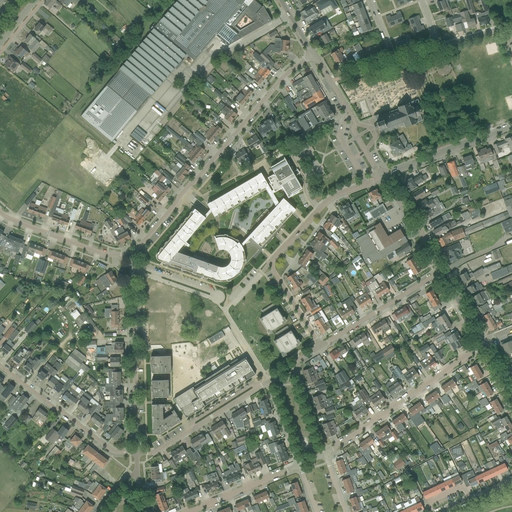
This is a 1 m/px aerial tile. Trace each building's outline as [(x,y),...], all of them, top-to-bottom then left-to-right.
[(55,8),(58,11),(62,6),(54,0),(47,0),(44,4),(50,9),(55,4),(57,6),(55,8)] [(178,0),(171,9),(119,70),(80,116),(111,142),(150,96),(151,96),(186,54),(194,60),(199,55),(224,25),(240,39),(272,21),(263,6),(262,7),(254,0),(178,0)] [(301,13),(306,22),(318,15),(321,13),(320,11),(330,6),(333,10),(338,7),(336,3),(334,0),(319,0),(315,3),(312,5),(314,7),(309,10),(308,9),(301,13)] [(442,0),(443,1),(436,3),(437,3),(439,10),(439,11),(444,9),(445,12),(450,9),(447,2),(447,1),(448,0),(442,0)] [(464,0),(466,3),(467,3),(470,15),(475,13),(471,0),(464,0)] [(353,11),(363,8),(360,2),(353,5),(355,11),(353,11)] [(324,16),(328,24),(342,16),(338,8),(324,16)] [(355,11),(357,16),(365,13),(363,8),(355,11)] [(463,23),(466,22),(468,29),(476,27),(474,22),(473,19),(470,20),(469,14),(468,14),(467,11),(459,13),(460,15),(463,23)] [(394,17),(396,24),(403,21),(400,12),(396,13),(397,15),(394,17)] [(477,12),(475,13),(476,17),(477,17),(479,26),(485,24),(485,25),(489,24),(487,16),(482,18),(481,13),(477,12)] [(358,19),(359,22),(367,18),(365,13),(355,17),(356,20),(358,19)] [(450,18),(445,19),(447,27),(453,25),(453,24),(459,22),(460,24),(457,25),(458,28),(456,29),(457,33),(459,32),(461,31),(465,30),(463,23),(460,15),(458,15),(450,18)] [(386,17),(389,27),(396,24),(394,17),(390,18),(390,16),(386,17)] [(409,19),(412,26),(419,23),(418,20),(420,19),(418,16),(409,19)] [(359,22),(361,27),(369,24),(367,18),(359,22)] [(325,27),(321,20),(308,28),(312,35),(321,30),(323,33),(330,29),(328,25),(325,27)] [(39,23),(34,30),(38,33),(40,34),(42,31),(46,34),(48,31),(51,33),(53,29),(51,27),(47,24),(45,28),(39,23)] [(412,26),(414,33),(418,32),(422,30),(424,29),(422,26),(420,27),(419,23),(412,26)] [(361,27),(363,32),(371,29),(369,24),(361,27)] [(30,35),(25,41),(29,45),(27,47),(31,50),(38,42),(35,39),(34,38),(30,35)] [(403,40),(406,48),(409,46),(409,45),(412,44),(412,45),(413,45),(409,36),(405,37),(406,39),(403,40)] [(39,43),(41,45),(39,46),(43,50),(45,48),(49,51),(49,50),(53,54),(54,52),(48,46),(42,40),(39,43)] [(395,41),(399,50),(398,49),(401,48),(402,49),(406,48),(403,40),(399,42),(399,40),(395,41)] [(17,49),(14,53),(18,56),(18,55),(22,58),(24,55),(27,57),(29,54),(24,49),(20,46),(18,49),(17,49)] [(268,47),(260,55),(272,67),(275,64),(266,56),(271,50),(268,47)] [(335,52),(331,54),(336,63),(340,61),(344,59),(343,57),(340,53),(344,51),(342,48),(335,52)] [(31,56),(38,63),(39,63),(41,60),(41,59),(34,53),(31,56)] [(105,53),(100,58),(105,62),(110,58),(105,53)] [(256,53),(253,56),(260,62),(259,63),(260,67),(261,68),(258,72),(265,78),(270,72),(269,70),(272,67),(269,65),(268,63),(264,60),(256,53)] [(45,54),(41,59),(42,59),(43,61),(46,63),(50,58),(45,54)] [(11,58),(5,65),(13,72),(15,72),(17,69),(17,68),(19,64),(11,58)] [(20,66),(28,72),(30,69),(23,63),(20,66)] [(255,82),(259,85),(265,78),(258,72),(254,77),(257,79),(255,82)] [(240,74),(237,78),(245,85),(246,85),(248,82),(247,81),(246,80),(240,74)] [(310,74),(292,84),(295,89),(296,88),(298,92),(307,86),(307,87),(315,82),(310,74)] [(210,75),(206,80),(210,83),(212,81),(214,78),(210,75)] [(300,97),(293,101),(295,103),(301,100),(306,97),(306,98),(307,97),(319,90),(315,82),(307,87),(307,86),(298,92),(301,97),(300,97)] [(240,93),(247,99),(253,92),(246,86),(240,93)] [(303,103),(300,104),(304,110),(306,108),(324,98),(319,90),(307,97),(308,100),(303,103)] [(237,97),(235,100),(238,102),(242,106),(247,99),(240,93),(237,97)] [(7,95),(1,102),(5,105),(11,98),(7,95)] [(220,97),(230,106),(232,104),(222,95),(220,97)] [(11,98),(5,105),(9,108),(15,101),(11,98)] [(189,99),(187,101),(203,114),(205,111),(189,99)] [(395,155),(395,156),(404,150),(405,152),(412,148),(410,144),(406,147),(403,143),(406,141),(402,134),(400,136),(395,129),(404,125),(404,126),(405,127),(422,121),(420,115),(422,111),(420,108),(417,106),(420,105),(418,99),(397,107),(398,109),(381,115),(380,114),(375,116),(377,122),(376,123),(377,124),(374,125),(375,129),(378,128),(379,130),(380,129),(382,133),(392,130),(398,137),(396,138),(398,141),(389,146),(393,151),(392,151),(392,152),(392,153),(393,155),(395,155)] [(15,101),(9,108),(13,111),(18,104),(15,101)] [(325,101),(297,117),(298,120),(302,127),(305,131),(310,128),(305,119),(308,118),(313,126),(322,121),(322,122),(323,122),(324,122),(330,119),(331,120),(333,118),(333,117),(334,116),(331,111),(325,101)] [(287,104),(293,113),(297,110),(291,102),(287,104)] [(18,104),(13,111),(16,114),(22,107),(18,104)] [(226,106),(223,110),(233,119),(237,115),(231,110),(226,106)] [(22,107),(16,114),(20,117),(26,110),(22,107)] [(224,118),(230,123),(233,119),(223,110),(221,112),(223,114),(226,116),(224,118)] [(28,111),(22,118),(26,122),(32,115),(28,111)] [(210,114),(221,122),(223,119),(214,113),(212,112),(210,114)] [(32,115),(26,122),(30,125),(36,118),(32,115)] [(36,118),(30,125),(34,128),(39,121),(36,118)] [(272,129),(273,130),(281,125),(276,118),(272,120),(271,119),(268,121),(267,120),(264,122),(265,123),(261,125),(259,126),(260,127),(258,129),(263,138),(268,136),(266,132),(272,129)] [(289,119),(283,123),(283,124),(286,128),(289,126),(293,133),(296,131),(297,132),(299,130),(299,129),(300,129),(299,128),(302,127),(298,120),(296,122),(293,124),(292,125),(289,119)] [(39,121),(34,128),(37,131),(43,124),(39,121)] [(8,124),(5,128),(12,134),(16,130),(8,124)] [(43,124),(37,131),(41,134),(47,127),(43,124)] [(180,125),(178,128),(187,135),(190,132),(180,125)] [(192,151),(199,156),(204,150),(197,144),(195,147),(194,148),(193,147),(181,137),(181,138),(166,126),(164,128),(179,140),(192,151)] [(209,130),(216,136),(222,129),(218,126),(216,128),(213,126),(209,130)] [(47,127),(41,134),(45,137),(51,130),(47,127)] [(5,128),(1,132),(9,138),(12,134),(5,128)] [(51,130),(45,137),(49,140),(54,133),(51,130)] [(204,137),(211,142),(216,136),(209,130),(204,137)] [(1,132),(0,133),(0,138),(5,143),(9,138),(1,132)] [(196,132),(194,135),(197,138),(203,143),(203,142),(206,139),(197,132),(196,132)] [(253,138),(247,142),(251,149),(259,144),(261,148),(264,146),(258,136),(257,137),(256,135),(252,137),(253,138)] [(493,145),(496,153),(501,151),(499,148),(507,145),(508,148),(510,147),(511,152),(511,151),(511,136),(505,139),(505,141),(498,144),(493,145)] [(40,147),(37,151),(44,157),(47,153),(40,147)] [(486,150),(483,151),(486,159),(487,161),(490,160),(489,158),(492,156),(490,151),(489,147),(485,148),(486,150)] [(235,155),(240,163),(248,157),(251,162),(255,160),(251,153),(247,155),(244,149),(238,152),(239,153),(235,155)] [(481,150),(477,151),(478,156),(480,161),(483,160),(484,162),(487,161),(486,159),(483,151),(481,152),(481,150)] [(37,151),(34,155),(41,161),(44,157),(37,151)] [(189,160),(193,163),(199,156),(192,151),(188,155),(191,157),(189,160)] [(179,153),(177,155),(185,162),(186,160),(187,159),(179,153)] [(34,155),(31,159),(38,164),(41,161),(34,155)] [(468,155),(462,157),(465,166),(470,164),(471,169),(475,167),(473,162),(471,156),(468,157),(468,155)] [(176,165),(174,168),(185,177),(188,172),(185,170),(186,169),(187,170),(189,167),(185,164),(177,156),(174,159),(183,167),(182,168),(181,169),(176,165)] [(275,175),(268,179),(271,183),(269,183),(271,186),(274,192),(282,188),(288,198),(294,195),(294,194),(293,195),(292,194),(302,189),(296,179),(295,176),(296,175),(294,172),(293,173),(292,171),(293,170),(292,167),(289,167),(288,165),(289,165),(289,161),(286,162),(284,157),(285,159),(285,160),(280,163),(279,162),(276,164),(277,165),(271,168),(274,174),(275,175)] [(31,159),(28,163),(35,168),(38,164),(31,159)] [(447,163),(451,175),(452,177),(459,174),(458,172),(454,161),(447,163)] [(27,164),(24,168),(31,173),(34,169),(27,164)] [(439,167),(438,168),(441,177),(442,177),(448,175),(444,165),(439,167)] [(464,165),(459,167),(463,178),(468,176),(466,173),(467,173),(464,165)] [(24,168),(21,171),(28,177),(31,173),(24,168)] [(174,168),(172,170),(177,174),(175,176),(177,178),(181,181),(185,177),(174,168)] [(158,171),(170,181),(173,178),(165,171),(164,172),(160,169),(158,171)] [(165,196),(171,189),(167,186),(166,186),(162,182),(166,178),(156,170),(153,174),(160,180),(154,186),(158,190),(165,196)] [(21,171),(18,175),(25,181),(28,177),(21,171)] [(268,185),(261,172),(191,211),(157,254),(156,257),(157,259),(214,281),(216,281),(220,281),(231,280),(238,275),(239,274),(241,272),(243,267),(244,266),(296,210),(285,200),(242,247),(237,239),(232,237),(229,236),(226,235),(221,235),(219,235),(214,236),(219,250),(223,249),(227,251),(229,254),(231,257),(230,261),(229,263),(229,264),(226,266),(224,267),(223,267),(209,262),(209,260),(194,255),(193,256),(178,251),(185,244),(186,242),(192,234),(199,227),(266,189),(265,187),(268,185)] [(404,182),(410,191),(417,187),(417,185),(428,179),(426,175),(425,175),(421,177),(420,174),(413,179),(412,177),(404,182)] [(18,175),(15,179),(22,185),(25,181),(18,175)] [(44,183),(42,182),(40,185),(34,192),(35,193),(37,191),(40,188),(44,183)] [(9,194),(6,198),(11,202),(17,195),(12,191),(14,189),(11,187),(7,192),(9,194)] [(372,217),(368,220),(369,222),(376,218),(387,211),(382,204),(379,206),(376,199),(381,197),(380,196),(381,195),(381,194),(380,194),(379,194),(376,189),(375,190),(374,190),(373,191),(372,191),(368,193),(370,197),(371,199),(373,201),(377,207),(369,212),(372,217)] [(412,194),(416,200),(425,194),(422,189),(412,194)] [(152,195),(159,202),(165,196),(158,190),(155,194),(154,193),(152,195)] [(24,203),(27,206),(36,195),(33,193),(28,200),(24,203)] [(143,196),(150,202),(152,199),(145,193),(143,196)] [(17,195),(11,202),(16,206),(19,202),(22,204),(26,199),(23,197),(22,199),(17,195)] [(141,195),(137,199),(145,206),(149,202),(141,195)] [(511,216),(511,198),(509,195),(503,198),(504,201),(503,201),(507,211),(490,218),(481,222),(464,229),(463,228),(462,229),(461,228),(450,232),(438,239),(442,247),(454,240),(462,238),(468,236),(468,235),(484,228),(485,228),(510,217),(510,218),(511,216)] [(48,207),(52,209),(55,200),(56,198),(53,197),(48,207)] [(54,213),(53,215),(51,220),(60,223),(63,214),(58,213),(58,211),(55,210),(60,199),(57,198),(55,200),(52,209),(51,212),(54,213)] [(429,209),(436,205),(433,200),(430,201),(429,200),(427,202),(425,199),(418,204),(421,210),(427,206),(429,209)] [(28,211),(36,214),(39,206),(31,203),(30,206),(28,211)] [(343,206),(340,208),(341,211),(343,214),(346,220),(352,217),(354,219),(359,216),(353,205),(349,207),(348,204),(346,204),(343,206)] [(429,209),(423,213),(426,219),(432,216),(433,216),(436,215),(440,213),(442,211),(438,205),(433,208),(433,209),(430,211),(429,209)] [(39,206),(36,214),(44,217),(46,212),(47,209),(39,206)] [(138,213),(145,219),(150,212),(146,209),(144,211),(142,209),(138,213)] [(470,212),(468,212),(468,213),(469,214),(471,217),(471,218),(472,220),(478,217),(475,210),(470,212)] [(461,214),(465,221),(471,218),(470,217),(468,212),(467,211),(461,214)] [(120,216),(129,223),(132,221),(126,216),(123,213),(120,216)] [(135,222),(139,225),(145,219),(138,213),(134,217),(137,220),(135,222)] [(60,223),(68,226),(69,220),(67,219),(68,216),(63,214),(60,223)] [(332,215),(327,221),(333,225),(337,228),(342,224),(339,222),(341,219),(338,215),(336,218),(332,215)] [(429,224),(431,228),(445,221),(447,220),(445,215),(429,224)] [(505,234),(511,230),(511,217),(500,223),(505,234)] [(105,222),(109,229),(113,227),(109,220),(105,222)] [(433,231),(436,237),(457,225),(454,220),(450,222),(433,231)] [(77,223),(75,228),(83,231),(86,223),(81,221),(80,224),(77,223)] [(327,221),(323,227),(329,231),(330,230),(333,226),(333,225),(327,221)] [(83,231),(91,234),(93,229),(95,224),(92,223),(91,225),(86,223),(83,231)] [(361,249),(361,252),(386,238),(387,236),(381,226),(380,224),(379,223),(374,226),(365,231),(367,233),(355,239),(361,249)] [(119,229),(126,241),(130,238),(127,232),(125,233),(122,227),(119,229)] [(117,237),(121,244),(126,241),(119,229),(116,230),(119,236),(117,237)] [(386,238),(361,252),(361,254),(369,266),(381,258),(384,256),(386,255),(394,251),(401,247),(407,243),(403,237),(404,236),(403,234),(401,231),(400,232),(399,230),(392,234),(391,235),(390,235),(387,236),(387,237),(386,238)] [(315,239),(324,245),(328,239),(325,236),(319,232),(315,239)] [(331,236),(337,242),(340,239),(334,233),(331,236)] [(6,242),(5,246),(8,247),(7,249),(11,251),(16,238),(9,235),(6,242)] [(16,238),(11,251),(18,253),(20,247),(21,247),(21,245),(23,241),(16,238)] [(328,242),(335,249),(339,246),(332,238),(328,242)] [(315,239),(311,245),(316,248),(314,251),(317,253),(318,254),(324,260),(325,259),(327,256),(320,251),(324,245),(315,239)] [(394,251),(386,255),(389,260),(397,255),(404,252),(405,253),(409,251),(408,250),(411,248),(408,242),(407,243),(401,247),(402,248),(395,252),(394,251)] [(24,246),(22,253),(25,254),(26,251),(27,252),(27,254),(33,256),(33,254),(34,255),(34,253),(35,252),(37,246),(28,243),(27,247),(24,246)] [(453,260),(453,261),(460,257),(458,252),(457,251),(461,249),(458,244),(446,249),(450,255),(448,256),(451,261),(453,260)] [(35,252),(34,253),(35,253),(40,255),(43,256),(46,249),(37,246),(35,252)] [(492,252),(495,260),(502,257),(498,249),(492,252)] [(303,256),(308,260),(313,254),(307,250),(303,256)] [(53,262),(55,263),(56,261),(59,254),(50,251),(48,257),(53,259),(53,262)] [(315,256),(323,262),(324,260),(318,254),(317,253),(315,256)] [(59,267),(62,268),(64,263),(65,264),(68,257),(59,254),(56,261),(60,262),(59,267)] [(354,260),(351,262),(352,263),(357,271),(360,268),(359,266),(364,262),(361,258),(359,255),(353,259),(354,260)] [(298,262),(304,266),(308,260),(303,256),(298,262)] [(406,262),(410,268),(417,264),(413,258),(406,262)] [(36,271),(36,273),(39,274),(40,272),(44,261),(40,259),(36,270),(36,271)] [(70,266),(78,269),(81,262),(72,259),(70,266)] [(44,261),(40,272),(44,274),(48,263),(44,261)] [(78,269),(87,272),(89,266),(81,262),(78,269)] [(410,268),(414,275),(421,271),(420,270),(417,264),(410,268)] [(511,264),(502,268),(490,273),(490,274),(493,280),(509,273),(508,273),(511,271),(511,264)] [(301,267),(298,270),(305,275),(310,273),(308,272),(301,267)] [(482,268),(472,274),(476,279),(485,273),(483,269),(482,269),(482,268)] [(104,275),(99,278),(102,283),(114,276),(111,271),(105,275),(104,275)] [(460,276),(464,283),(474,277),(472,273),(467,275),(465,272),(460,276)] [(287,278),(290,284),(297,280),(298,280),(297,280),(299,279),(295,273),(293,274),(292,273),(288,275),(289,277),(287,278)] [(318,279),(317,280),(318,281),(322,287),(329,279),(328,278),(323,273),(318,279)] [(77,283),(80,286),(86,278),(83,276),(77,283)] [(104,286),(105,288),(117,280),(114,276),(102,283),(104,286)] [(310,280),(314,284),(318,281),(317,280),(314,277),(313,276),(310,280)] [(337,276),(329,280),(332,285),(339,282),(337,276)] [(290,284),(294,289),(302,284),(301,281),(299,282),(298,280),(297,280),(290,284)] [(59,286),(66,289),(68,284),(61,281),(59,286)] [(367,286),(367,287),(370,292),(374,290),(378,297),(384,294),(380,288),(378,284),(375,281),(370,284),(367,286)] [(498,286),(502,293),(511,289),(511,288),(511,281),(503,286),(502,284),(498,286)] [(380,288),(384,294),(389,291),(384,282),(382,284),(383,286),(380,288)] [(475,283),(467,288),(470,294),(476,291),(483,288),(480,284),(477,286),(475,283)] [(324,287),(328,297),(333,294),(329,284),(324,287)] [(14,290),(22,294),(24,290),(17,286),(14,290)] [(101,293),(96,296),(98,300),(106,295),(109,293),(107,290),(105,291),(101,293)] [(428,301),(428,302),(436,297),(432,290),(426,294),(429,300),(428,301)] [(478,294),(472,297),(477,305),(478,304),(483,302),(487,300),(483,292),(483,291),(478,294)] [(160,300),(151,300),(151,304),(160,304),(161,342),(163,342),(162,304),(171,304),(171,300),(162,300),(162,293),(160,293),(160,300)] [(365,297),(362,298),(366,305),(372,302),(366,293),(364,295),(365,297)] [(309,295),(301,300),(304,306),(311,301),(309,298),(310,297),(309,295)] [(66,302),(62,304),(66,309),(75,302),(76,301),(72,296),(65,301),(66,302)] [(356,300),(361,308),(366,305),(361,297),(356,300)] [(436,297),(428,302),(432,308),(434,311),(441,307),(439,304),(440,303),(436,297)] [(349,298),(341,303),(345,310),(349,316),(354,313),(354,312),(357,310),(349,298)] [(483,302),(478,304),(479,307),(478,308),(482,314),(483,315),(483,316),(491,312),(487,306),(491,304),(492,301),(490,298),(487,300),(483,302)] [(501,301),(492,306),(494,310),(502,306),(503,305),(511,302),(508,298),(501,301)] [(76,301),(75,302),(79,307),(83,312),(85,311),(77,300),(76,301)] [(311,301),(304,306),(308,311),(309,310),(312,315),(321,309),(318,304),(316,306),(313,300),(311,301)] [(160,304),(151,304),(152,342),(161,342),(160,304)] [(171,304),(162,304),(163,342),(172,342),(171,304)] [(262,311),(263,312),(274,305),(273,304),(262,311)] [(111,308),(104,308),(105,318),(111,318),(118,318),(118,309),(118,305),(111,305),(111,308)] [(407,305),(399,310),(403,316),(405,319),(406,321),(414,316),(411,311),(407,305)] [(260,319),(268,332),(271,330),(272,331),(285,322),(282,318),(283,318),(277,308),(267,314),(266,313),(264,314),(265,316),(260,319)] [(86,328),(91,335),(96,331),(97,332),(99,331),(90,319),(91,319),(85,311),(80,315),(76,309),(74,311),(72,313),(70,314),(81,328),(85,325),(86,325),(88,324),(89,326),(86,328)] [(338,311),(343,319),(349,316),(345,310),(342,312),(340,309),(338,311)] [(399,310),(392,315),(395,321),(398,320),(400,323),(405,319),(403,316),(399,310)] [(483,316),(487,324),(494,320),(491,316),(496,313),(495,312),(494,310),(491,312),(483,316)] [(321,311),(313,316),(316,320),(314,322),(318,327),(324,323),(328,321),(321,311)] [(421,316),(419,318),(422,323),(425,322),(425,321),(431,318),(429,314),(422,318),(421,316)] [(436,321),(435,322),(438,326),(448,320),(444,314),(438,318),(439,319),(436,321)] [(332,318),(331,319),(333,322),(335,325),(337,328),(337,329),(342,326),(344,324),(342,321),(339,317),(338,315),(335,317),(332,318)] [(425,322),(422,323),(425,328),(428,326),(427,325),(435,320),(433,316),(431,318),(425,321),(425,322)] [(386,318),(379,323),(385,333),(390,329),(388,326),(390,324),(386,318)] [(487,324),(491,331),(502,324),(500,321),(499,321),(497,319),(495,319),(494,320),(487,324)] [(448,320),(438,326),(438,327),(440,331),(444,328),(445,330),(447,329),(451,327),(448,320)] [(24,330),(29,334),(37,325),(32,322),(24,330)] [(421,322),(415,326),(418,331),(424,328),(421,322)] [(318,327),(321,333),(330,328),(328,325),(326,326),(324,323),(318,327)] [(371,328),(375,334),(382,329),(379,323),(371,328)] [(4,336),(7,339),(7,338),(8,338),(16,329),(12,326),(4,336)] [(276,333),(276,334),(288,327),(287,326),(276,333)] [(222,338),(225,336),(221,331),(208,339),(211,344),(222,338)] [(274,341),(282,354),(285,352),(286,353),(299,345),(296,340),(291,331),(281,337),(280,335),(278,337),(279,338),(274,341)] [(366,331),(358,336),(362,342),(363,345),(367,342),(369,341),(367,339),(369,337),(366,331)] [(438,334),(433,336),(433,337),(435,340),(444,335),(442,332),(442,331),(438,334)] [(450,335),(454,342),(460,338),(456,331),(450,335)] [(444,335),(435,340),(437,344),(446,338),(444,334),(444,335)] [(357,345),(362,342),(358,336),(350,341),(354,347),(357,345)] [(451,344),(455,350),(464,345),(460,338),(454,342),(451,344)] [(7,341),(1,349),(7,354),(11,349),(14,346),(11,343),(12,342),(9,339),(7,341)] [(511,357),(511,340),(507,343),(506,342),(501,344),(506,356),(508,355),(509,358),(511,357)] [(105,347),(105,353),(108,353),(109,353),(118,353),(123,353),(123,346),(123,342),(118,343),(114,343),(111,343),(111,346),(105,346),(105,347)] [(345,344),(337,349),(341,355),(343,358),(350,353),(348,351),(348,350),(345,344)] [(427,344),(418,349),(422,354),(430,349),(427,344)] [(382,351),(385,356),(395,350),(391,345),(382,351)] [(16,362),(18,364),(18,363),(19,364),(24,358),(26,360),(31,353),(28,350),(25,354),(22,351),(21,349),(17,353),(18,353),(17,354),(13,359),(16,361),(16,362)] [(84,371),(87,374),(90,369),(82,363),(83,362),(86,357),(75,349),(72,353),(68,358),(64,362),(78,373),(81,369),(84,371)] [(329,354),(333,360),(341,355),(337,349),(329,354)] [(357,358),(359,361),(362,359),(360,356),(356,349),(353,351),(357,358)] [(375,363),(385,356),(382,351),(372,358),(375,363)] [(438,351),(434,353),(439,360),(443,357),(439,351),(438,351)] [(353,352),(350,353),(355,362),(354,362),(358,368),(359,367),(362,365),(361,364),(353,352)] [(411,357),(417,364),(419,362),(414,355),(411,357)] [(425,359),(431,368),(436,364),(430,356),(428,358),(426,355),(423,357),(425,360),(425,359)] [(151,356),(150,356),(151,362),(151,367),(151,381),(151,386),(151,391),(151,397),(155,397),(155,404),(152,404),(152,405),(152,434),(158,434),(180,421),(170,404),(168,404),(167,397),(171,397),(171,396),(171,380),(171,372),(170,356),(151,356)] [(174,399),(186,418),(205,406),(225,394),(255,374),(251,368),(253,366),(247,356),(239,361),(237,359),(193,387),(174,399)] [(24,367),(29,372),(33,368),(35,370),(42,362),(36,357),(33,361),(29,358),(26,362),(27,363),(24,367)] [(111,358),(111,366),(119,366),(119,358),(111,358)] [(319,361),(324,370),(328,368),(322,359),(319,361)] [(420,363),(426,371),(431,368),(425,359),(425,360),(420,363)] [(44,366),(37,375),(43,380),(47,374),(48,372),(51,374),(55,370),(55,369),(59,364),(57,362),(52,368),(52,367),(51,368),(46,364),(44,366)] [(470,367),(474,374),(479,370),(476,364),(470,367)] [(303,371),(305,377),(312,374),(316,373),(315,369),(313,370),(312,367),(303,371)] [(394,369),(399,376),(403,374),(398,367),(394,369)] [(410,373),(414,380),(419,376),(413,368),(411,369),(413,371),(410,373)] [(114,369),(103,369),(103,372),(108,372),(108,378),(120,378),(120,372),(118,372),(114,372),(114,369)] [(394,369),(391,372),(393,375),(391,376),(395,381),(396,380),(396,379),(399,376),(394,369)] [(335,376),(340,385),(349,380),(343,370),(335,376)] [(473,382),(469,384),(470,387),(477,383),(475,381),(483,376),(479,370),(474,374),(470,376),(473,382)] [(403,375),(409,383),(414,380),(410,373),(408,371),(403,375)] [(314,378),(312,374),(305,377),(308,383),(316,380),(315,377),(314,378)] [(47,384),(53,388),(58,382),(52,377),(51,380),(47,384)] [(105,386),(105,387),(112,387),(112,384),(121,384),(120,378),(108,378),(108,384),(105,384),(105,386)] [(53,388),(58,392),(64,385),(66,387),(71,381),(68,379),(65,383),(60,379),(53,388)] [(447,383),(450,389),(456,385),(452,379),(447,383)] [(314,383),(315,388),(324,385),(323,380),(314,383)] [(373,382),(378,389),(381,387),(376,380),(373,382)] [(391,383),(397,391),(402,388),(396,380),(395,381),(394,381),(391,383)] [(65,389),(67,391),(62,397),(67,401),(75,391),(71,387),(74,383),(71,381),(66,387),(65,389)] [(392,395),(397,391),(391,383),(390,381),(386,383),(387,384),(385,385),(392,395)] [(477,387),(480,393),(489,388),(486,382),(478,386),(479,386),(477,387)] [(3,388),(0,391),(0,393),(6,398),(10,394),(15,387),(10,383),(7,387),(5,389),(3,388)] [(441,387),(445,393),(450,389),(447,383),(441,387)] [(112,392),(112,396),(123,396),(123,390),(112,390),(112,387),(105,387),(105,392),(110,391),(110,392),(112,392)] [(484,391),(487,397),(493,394),(489,388),(484,391)] [(359,391),(365,399),(368,397),(363,389),(359,391)] [(71,405),(77,398),(79,400),(85,392),(82,390),(79,393),(75,391),(67,401),(71,405)] [(368,404),(359,391),(356,394),(359,399),(361,402),(362,402),(363,403),(365,406),(368,404)] [(374,395),(380,403),(385,400),(380,391),(374,395)] [(434,400),(437,404),(437,405),(441,403),(437,398),(440,396),(436,391),(430,395),(434,400)] [(81,402),(77,407),(78,408),(81,411),(81,410),(82,411),(90,401),(89,401),(92,398),(91,398),(87,395),(88,394),(85,392),(79,400),(81,402)] [(312,397),(315,404),(322,401),(325,400),(326,400),(325,396),(323,395),(322,396),(321,394),(312,397)] [(10,405),(7,408),(10,411),(12,409),(16,412),(18,409),(17,409),(21,404),(24,405),(29,399),(23,395),(21,397),(18,395),(16,398),(10,405)] [(369,398),(375,407),(380,403),(374,395),(369,398)] [(428,404),(434,400),(430,395),(424,399),(428,404)] [(13,396),(7,403),(10,405),(16,398),(13,396)] [(110,402),(109,402),(109,405),(113,405),(113,402),(123,402),(123,396),(112,396),(113,402),(110,402)] [(258,404),(259,408),(262,407),(262,408),(269,405),(266,399),(262,400),(262,398),(258,399),(259,402),(260,402),(260,404),(258,404)] [(315,404),(317,410),(330,406),(328,401),(327,399),(326,400),(325,400),(322,401),(315,404)] [(361,402),(359,399),(355,402),(356,404),(357,405),(357,406),(363,415),(368,412),(362,403),(361,402)] [(490,402),(494,408),(499,405),(496,399),(490,402)] [(82,411),(87,415),(90,411),(92,413),(97,406),(95,404),(94,405),(90,401),(82,411)] [(418,412),(423,408),(419,402),(414,406),(418,412)] [(90,420),(95,423),(101,415),(97,412),(99,409),(102,406),(99,404),(97,406),(92,413),(90,415),(92,413),(94,415),(90,420)] [(353,411),(358,419),(363,415),(357,406),(356,404),(353,406),(352,405),(349,407),(350,410),(351,411),(353,411)] [(263,414),(264,417),(268,416),(267,413),(271,412),(269,405),(262,408),(264,414),(263,414)] [(494,408),(497,414),(503,411),(499,405),(494,408)] [(243,408),(237,412),(241,417),(242,419),(247,416),(246,414),(248,413),(250,412),(247,406),(244,408),(245,410),(243,408)] [(326,415),(332,413),(335,412),(333,406),(324,409),(326,415)] [(414,406),(408,410),(412,416),(413,417),(410,419),(415,425),(416,427),(420,424),(418,421),(415,417),(417,416),(416,413),(418,412),(414,406)] [(38,419),(44,423),(48,418),(46,416),(47,414),(40,408),(32,419),(36,422),(38,419)] [(237,412),(231,415),(233,418),(232,419),(234,422),(236,425),(236,428),(244,427),(243,422),(242,419),(241,417),(237,412)] [(324,416),(326,421),(334,418),(332,413),(326,415),(324,416)] [(95,423),(100,427),(105,421),(108,423),(109,421),(107,414),(106,414),(105,417),(102,414),(101,415),(95,423)] [(403,414),(397,418),(401,423),(407,419),(403,414)] [(22,423),(25,426),(31,418),(28,415),(22,423)] [(6,429),(8,430),(9,429),(17,419),(13,416),(12,417),(5,425),(8,427),(6,429)] [(495,419),(490,422),(493,426),(499,422),(502,427),(510,422),(506,416),(501,419),(499,417),(497,418),(495,419)] [(397,418),(392,421),(399,432),(405,428),(401,423),(397,418)] [(264,425),(266,431),(270,430),(277,427),(275,421),(271,422),(270,420),(266,421),(266,424),(264,425)] [(227,436),(228,437),(230,435),(230,434),(226,427),(227,426),(225,423),(224,423),(223,421),(217,425),(220,430),(223,436),(226,434),(227,436)] [(322,424),(325,431),(335,427),(333,421),(322,424)] [(114,425),(112,429),(114,431),(120,435),(124,431),(119,428),(116,425),(117,423),(114,422),(112,424),(114,425)] [(211,431),(213,435),(220,430),(217,425),(211,428),(212,431),(211,431)] [(393,436),(396,440),(399,438),(394,431),(391,432),(390,431),(387,425),(381,429),(387,438),(388,439),(393,436)] [(60,435),(64,437),(69,431),(63,426),(58,433),(58,434),(56,433),(56,434),(59,436),(60,435)] [(271,436),(272,439),(276,438),(275,435),(279,434),(277,427),(270,430),(272,436),(271,436)] [(325,431),(327,437),(336,434),(335,431),(336,431),(335,427),(325,431)] [(50,442),(53,444),(59,436),(56,434),(56,433),(58,434),(58,433),(53,429),(47,436),(48,437),(46,440),(50,442)] [(108,434),(116,440),(120,435),(114,431),(112,429),(108,434)] [(387,438),(381,429),(375,433),(380,440),(378,442),(382,448),(385,445),(383,442),(387,438)] [(507,441),(510,445),(511,443),(511,435),(511,433),(507,435),(503,437),(506,442),(507,441)] [(200,443),(202,447),(209,442),(205,435),(204,436),(202,434),(196,437),(200,443)] [(73,444),(76,446),(81,440),(77,437),(75,436),(74,437),(72,440),(69,438),(64,445),(69,449),(73,444)] [(191,444),(195,451),(196,450),(202,447),(200,443),(196,437),(190,441),(192,443),(191,444)] [(370,437),(364,440),(368,446),(374,442),(370,437)] [(359,448),(359,449),(362,453),(363,456),(364,456),(368,462),(372,460),(369,454),(372,452),(368,446),(364,440),(359,444),(361,447),(359,448)] [(489,446),(488,446),(493,448),(499,451),(501,450),(496,441),(489,446)] [(274,447),(276,453),(278,452),(285,449),(283,443),(279,444),(278,442),(274,443),(275,446),(274,447)] [(436,442),(429,446),(435,455),(440,453),(439,450),(441,448),(436,442)] [(244,444),(238,447),(233,450),(235,454),(241,451),(246,449),(244,444)] [(45,458),(49,461),(52,457),(59,449),(55,446),(45,458)] [(81,459),(83,461),(93,448),(91,447),(91,448),(88,446),(83,453),(85,455),(81,459)] [(182,446),(176,450),(182,458),(188,455),(189,454),(193,461),(196,459),(195,457),(193,454),(190,448),(187,450),(185,451),(182,446)] [(450,450),(455,459),(464,455),(459,446),(450,450)] [(381,447),(378,449),(383,456),(386,454),(381,447)] [(93,448),(83,461),(86,463),(89,458),(92,460),(92,459),(97,453),(94,451),(95,450),(93,448)] [(278,452),(282,462),(289,459),(285,449),(278,452)] [(174,458),(169,461),(171,466),(172,466),(174,469),(178,467),(177,464),(175,463),(182,458),(176,450),(170,453),(174,458)] [(196,452),(193,454),(196,459),(197,461),(201,458),(196,450),(195,451),(196,452)] [(256,457),(250,459),(253,465),(255,472),(262,469),(260,466),(266,464),(263,457),(261,451),(254,454),(256,457)] [(336,461),(338,468),(348,464),(345,457),(349,455),(347,452),(342,456),(344,458),(336,461)] [(396,469),(397,470),(406,466),(403,462),(397,453),(394,455),(395,456),(391,459),(397,468),(396,469)] [(96,463),(92,468),(94,469),(104,457),(102,455),(102,456),(99,454),(94,461),(93,461),(96,463)] [(360,462),(362,465),(367,463),(363,456),(356,460),(357,463),(360,462)] [(94,469),(96,471),(100,466),(103,468),(108,461),(105,459),(106,458),(104,457),(94,469)] [(243,464),(242,466),(243,466),(246,474),(248,473),(249,475),(255,472),(253,465),(250,459),(250,458),(246,459),(247,462),(243,464)] [(487,463),(489,468),(490,470),(493,477),(500,473),(497,467),(494,460),(491,461),(487,463)] [(151,467),(151,473),(159,473),(158,463),(154,464),(154,467),(151,467)] [(229,470),(231,474),(232,474),(234,481),(241,478),(239,474),(241,473),(240,471),(241,470),(237,463),(235,464),(234,465),(235,467),(229,470)] [(497,467),(500,473),(507,470),(504,463),(500,465),(497,467)] [(356,468),(350,471),(349,469),(348,464),(338,468),(340,474),(349,471),(350,474),(357,472),(356,468)] [(450,476),(454,485),(462,482),(459,475),(456,469),(453,470),(455,474),(450,476)] [(471,475),(467,477),(467,478),(468,480),(471,487),(478,483),(475,477),(472,470),(469,472),(471,475)] [(482,474),(485,480),(493,477),(490,470),(482,474)] [(188,473),(192,481),(196,479),(192,471),(188,473)] [(164,481),(163,472),(151,473),(152,480),(155,480),(155,482),(164,481)] [(210,483),(213,490),(220,487),(218,483),(220,482),(219,479),(216,472),(212,473),(214,476),(208,479),(210,483)] [(342,480),(345,487),(351,484),(354,483),(352,477),(358,475),(357,472),(350,474),(351,477),(349,478),(342,480)] [(446,478),(443,479),(443,480),(444,482),(447,489),(454,485),(450,476),(448,472),(446,474),(447,477),(446,478)] [(227,480),(228,483),(234,481),(232,474),(226,477),(225,476),(222,477),(224,481),(227,480)] [(475,477),(478,483),(485,480),(482,474),(475,477)] [(91,486),(103,495),(105,493),(104,493),(106,490),(100,485),(98,487),(95,485),(96,484),(93,482),(92,483),(91,486)] [(297,482),(291,484),(293,491),(299,488),(297,482)] [(441,484),(437,486),(440,492),(447,489),(444,482),(441,484)] [(205,489),(207,493),(213,490),(210,483),(205,486),(204,485),(201,486),(203,490),(205,489)] [(92,495),(99,500),(101,497),(102,497),(103,495),(91,486),(86,484),(83,488),(87,490),(88,489),(90,491),(91,490),(94,492),(92,495)] [(345,487),(347,493),(353,491),(351,484),(345,487)] [(71,490),(83,494),(84,490),(73,486),(71,490)] [(434,487),(430,489),(433,496),(440,492),(437,486),(434,487)] [(157,494),(155,495),(155,497),(158,503),(165,501),(162,493),(165,492),(165,491),(164,487),(155,489),(157,494)] [(184,498),(186,502),(192,499),(187,488),(184,489),(186,494),(183,495),(183,494),(180,495),(179,496),(180,500),(184,498)] [(187,488),(192,499),(198,496),(197,492),(199,491),(198,488),(195,489),(195,490),(190,492),(188,488),(187,488)] [(293,491),(295,497),(302,495),(299,488),(293,491)] [(430,489),(422,493),(425,499),(433,496),(430,489)] [(70,493),(82,498),(83,494),(71,490),(70,493)] [(260,494),(262,500),(269,497),(266,491),(260,494)] [(253,497),(256,503),(262,500),(260,494),(253,497)] [(174,497),(173,498),(176,504),(181,502),(180,500),(179,496),(178,495),(174,497)] [(78,503),(89,511),(90,511),(92,510),(91,510),(93,507),(87,501),(85,504),(82,502),(83,501),(80,499),(75,497),(73,501),(75,502),(77,503),(78,503)] [(352,505),(358,503),(361,502),(359,497),(356,498),(355,497),(349,499),(352,505)] [(411,502),(415,511),(423,509),(420,502),(418,497),(414,498),(415,500),(411,502)] [(165,501),(158,503),(161,511),(168,509),(166,504),(168,503),(169,501),(168,499),(165,501)] [(252,510),(253,511),(256,511),(254,506),(251,507),(250,505),(248,499),(241,502),(244,508),(247,507),(249,511),(252,510)] [(404,507),(406,511),(415,511),(411,502),(410,499),(407,500),(408,502),(403,504),(405,506),(404,507)] [(296,511),(306,507),(304,500),(296,504),(294,504),(296,511)] [(235,504),(238,511),(244,508),(241,502),(235,504)] [(358,503),(352,505),(354,511),(360,510),(362,509),(363,508),(361,502),(358,503)] [(403,502),(395,506),(397,511),(406,511),(404,507),(405,506),(403,504),(403,502)] [(89,511),(78,503),(75,506),(77,508),(78,507),(81,509),(79,511),(89,511)] [(275,511),(289,506),(288,503),(276,507),(275,511)]
